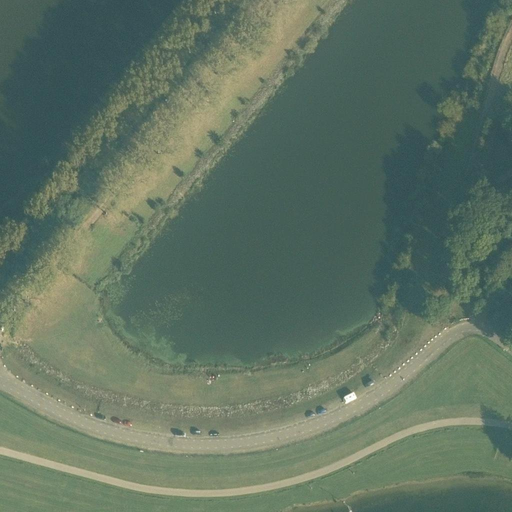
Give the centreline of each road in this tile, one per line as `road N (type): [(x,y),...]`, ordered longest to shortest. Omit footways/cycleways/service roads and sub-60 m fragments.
road 1 (unclassified): [(0,379),(62,414),(142,440),(264,441),(380,394),(468,328),(511,347)]
road 2 (unclassified): [(0,330),(272,0)]
